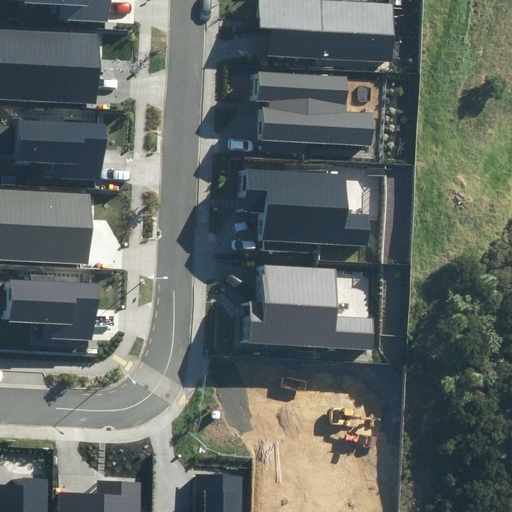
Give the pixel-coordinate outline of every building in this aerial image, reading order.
[(61,19),(111,21),(111,0),(25,0),(25,3),(61,4),(61,19)] [(270,57),(391,62),(393,5),(321,2),(321,0),(258,0),(258,28),(271,29),(270,57)] [(0,99),(96,103),(98,34),(0,30),(0,99)] [(309,141),(373,144),(374,112),(346,111),(348,76),(259,72),(258,99),(270,100),(269,108),(262,108),(260,153),(308,155),(309,141)] [(50,177),(101,179),(104,124),(63,122),(63,116),(40,115),(39,122),(19,122),(17,161),(51,162),(50,177)] [(310,244),(369,247),(371,214),(346,213),(348,174),(245,169),(242,210),(266,211),(264,250),(310,252),(310,244)] [(0,258),(88,263),(91,193),(0,189),(0,258)] [(247,301),(245,344),(375,351),(376,319),(336,317),(339,271),(263,267),(262,302),(247,301)] [(50,338),(93,341),(95,285),(53,283),(54,276),(33,275),(32,281),(8,280),(6,320),(51,322),(50,338)] [(194,511),(242,511),(244,476),(196,474),(194,511)] [(52,511),(54,478),(23,477),(23,485),(0,484),(0,511),(52,511)] [(141,511),(142,480),(97,480),(97,494),(58,494),(57,511),(141,511)]
